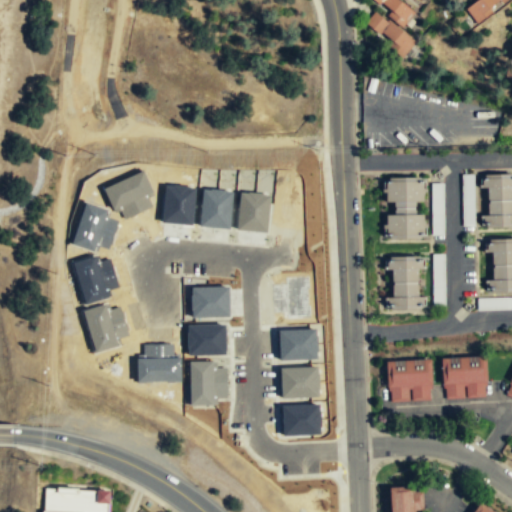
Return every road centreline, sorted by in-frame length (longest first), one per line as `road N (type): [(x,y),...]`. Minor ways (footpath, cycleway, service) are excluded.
road 1 (residential): [(332,0),(359,511)]
road 2 (secondary): [(203,511),(126,462),(12,434)]
road 3 (residential): [(511,159),(341,163)]
road 4 (residential): [(356,448),(431,444),(511,487)]
